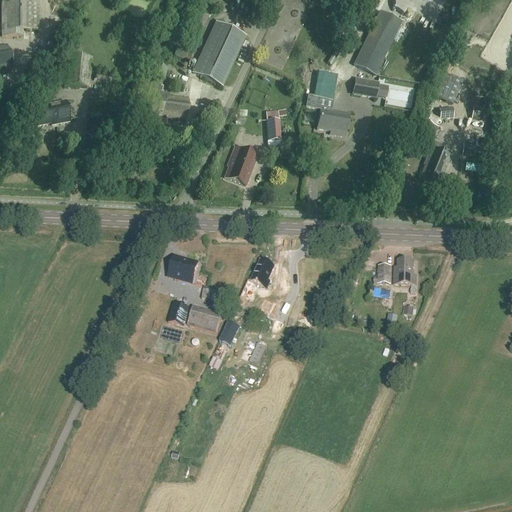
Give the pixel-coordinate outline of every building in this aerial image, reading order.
[(23,4),(22,0),(1,0),(2,38),(23,37),(23,31),(39,31),(39,4),(23,4)] [(376,77),(403,23),(380,11),(353,65),(376,77)] [(174,42),(185,20),(174,16),(164,38),(165,39),(159,51),(166,55),(172,42),(174,42)] [(222,87),(245,37),(215,23),(192,73),(222,87)] [(0,72),(12,69),(7,45),(0,46),(0,72)] [(39,47),(36,64),(48,67),(51,50),(39,47)] [(89,89),(91,59),(67,57),(64,87),(89,89)] [(151,95),(159,96),(162,87),(167,69),(154,65),(148,83),(154,85),(151,95)] [(328,99),(343,80),(328,69),(314,88),(328,99)] [(27,74),(22,90),(35,94),(39,78),(27,74)] [(443,75),(434,98),(440,101),(450,78),(443,75)] [(356,79),(353,94),(375,98),(378,83),(356,79)] [(456,80),(446,103),(451,106),(461,83),(456,80)] [(63,102),(64,88),(53,87),(51,104),(47,105),(48,107),(34,109),(37,127),(51,124),(52,126),(69,123),(65,102),(63,102)] [(159,96),(151,95),(148,94),(146,114),(166,116),(169,96),(166,96),(166,97),(159,96)] [(169,96),(166,116),(166,119),(186,121),(188,98),(169,96)] [(440,120),(454,119),(453,108),(439,110),(440,120)] [(492,122),(493,110),(473,108),(471,120),(492,122)] [(332,112),(321,110),(317,129),(331,132),(330,135),(345,137),(349,114),(332,111),(332,112)] [(281,147),(281,142),(279,112),(266,113),(268,143),(268,148),(281,147)] [(102,131),(103,121),(89,120),(89,131),(102,131)] [(426,139),(434,125),(424,120),(417,135),(426,139)] [(439,165),(446,168),(451,156),(439,152),(441,146),(433,143),(431,149),(424,165),(437,171),(439,165)] [(474,158),(475,146),(463,145),(462,157),(474,158)] [(246,187),(251,174),(257,156),(235,147),(227,167),(229,167),(225,179),(246,187)] [(443,176),(446,168),(439,165),(437,171),(424,165),(425,165),(422,172),(420,171),(418,175),(420,176),(437,183),(440,174),(443,176)] [(437,183),(420,176),(416,186),(433,193),(437,183)] [(168,278),(192,285),(198,264),(173,257),(168,278)] [(260,261),(250,283),(266,290),(270,282),(268,281),(275,268),(260,261)] [(412,277),(413,263),(396,262),(396,276),(393,276),(393,286),(410,287),(410,295),(414,295),(414,287),(415,287),(415,277),(412,277)] [(391,286),(391,267),(378,267),(378,272),(378,279),(374,279),(374,286),(380,286),(391,286)] [(216,302),(217,292),(203,290),(202,301),(216,302)] [(389,300),(390,291),(374,290),(373,298),(389,300)] [(273,316),(278,302),(265,298),(261,311),(273,316)] [(174,305),(168,324),(184,328),(190,310),(174,305)] [(403,316),(412,317),(413,309),(404,308),(403,316)] [(229,323),(220,342),(231,347),(240,328),(229,323)] [(258,367),(266,349),(258,345),(250,363),(258,367)] [(213,368),(222,371),(226,361),(217,357),(213,368)]
